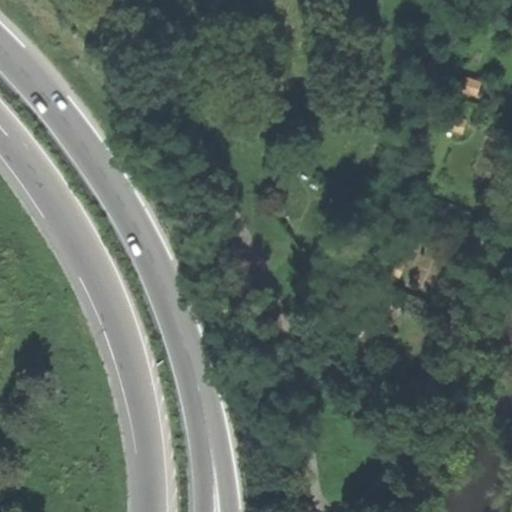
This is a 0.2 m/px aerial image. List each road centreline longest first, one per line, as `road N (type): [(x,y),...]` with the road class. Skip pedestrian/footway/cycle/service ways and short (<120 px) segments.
road 1 (trunk): [(208,437),(197,383),(146,250),(27,76),(0,52)]
road 2 (trunk): [(0,130),(59,198),(120,323),(143,415),(152,511)]
